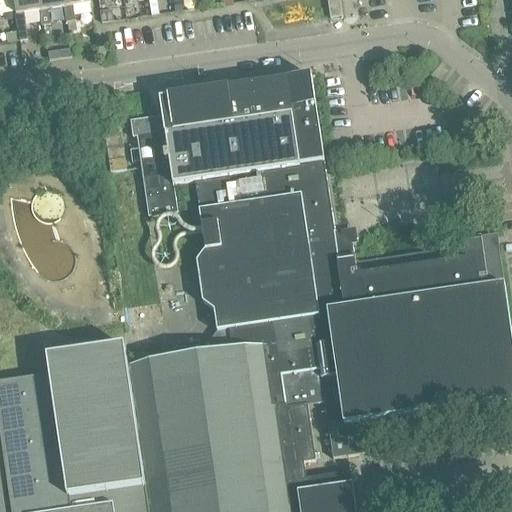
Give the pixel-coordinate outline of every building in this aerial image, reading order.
[(40,0),(14,0),(15,1),(17,15),(15,16),(19,42),(27,40),(24,15),(40,12),(42,12),(40,0)] [(49,11),(64,9),(66,9),(65,0),(40,0),(42,12),(40,12),(42,27),(51,26),(49,11)] [(91,0),(65,0),(66,9),(64,9),(66,24),(68,23),(76,22),(73,8),(92,5),(91,0)] [(148,0),(151,17),(159,16),(156,0),(148,0)] [(173,0),(176,14),(184,13),(182,0),(173,0)] [(327,0),(330,19),(343,17),(340,0),(327,0)] [(112,11),(100,12),(102,24),(113,22),(112,11)] [(76,22),(68,23),(69,31),(77,30),(76,22)] [(59,52),(48,54),(49,61),(60,60),(59,52)] [(131,122),(130,122),(133,139),(137,138),(137,139),(141,170),(145,197),(176,192),(175,187),(187,185),(195,184),(226,179),(229,197),(240,195),(248,194),(245,177),(324,165),(324,164),(324,160),(319,128),(311,78),(287,81),(169,99),(169,100),(161,102),(167,135),(166,135),(155,137),(155,136),(152,119),(138,121),(131,122)] [(104,126),(104,127),(110,173),(126,171),(119,124),(104,126)] [(66,221),(0,230),(0,342),(23,339),(21,325),(92,314),(97,351),(125,347),(128,368),(150,364),(168,361),(209,355),(232,352),(298,343),(403,328),(417,355),(511,341),(511,179),(294,210),(291,188),(248,194),(240,195),(229,197),(221,198),(117,214),(115,207),(108,208),(107,201),(64,207),(66,221)] [(68,511),(356,511),(355,504),(352,485),(351,476),(351,474),(306,480),(304,464),(316,462),(308,407),(298,343),(232,352),(209,355),(168,361),(150,364),(128,368),(125,347),(97,351),(70,355),(46,359),(49,377),(68,511)] [(0,511),(68,511),(49,377),(0,384),(0,511)]
